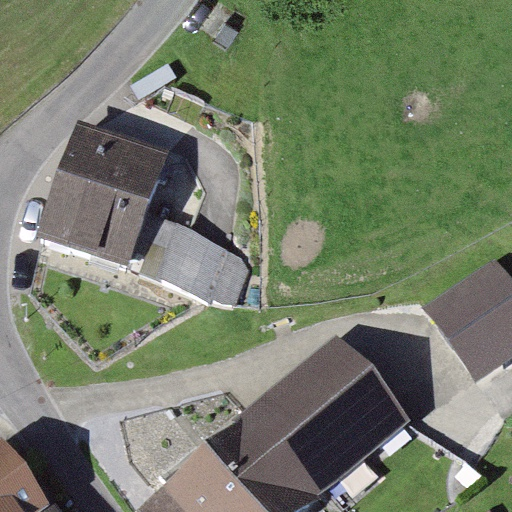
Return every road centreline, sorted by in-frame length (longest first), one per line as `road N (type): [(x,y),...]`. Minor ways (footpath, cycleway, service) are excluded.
road 1 (track): [(40,423),(62,411),(252,374),(361,337),(398,347),(436,413),(479,449),(511,456)]
road 2 (unclassified): [(168,0),(140,40),(6,163),(0,182)]
road 3 (unclassified): [(0,369),(105,511)]
